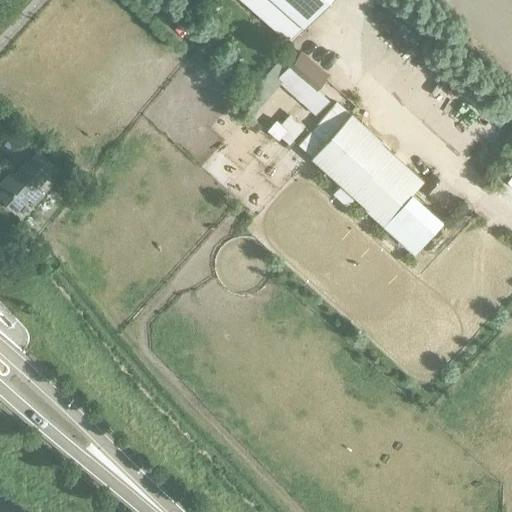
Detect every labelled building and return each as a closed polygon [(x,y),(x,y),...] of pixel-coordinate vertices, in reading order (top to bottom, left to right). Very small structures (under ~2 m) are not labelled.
[(241,0),(288,41),(289,39),(324,0),(241,0)] [(511,102),(444,44),(427,63),(500,126),(511,111),(511,102)] [(299,51),(276,79),(304,103),(328,75),(299,51)] [(313,134),(321,141),(347,111),(340,104),(313,134)] [(291,109),(275,129),(291,141),(306,121),(291,109)] [(425,180),(350,112),(310,157),(341,185),(333,194),(347,206),(355,197),(385,224),(425,180)] [(35,186),(57,163),(38,148),(11,177),(6,173),(0,180),(0,198),(14,211),(26,197),(33,203),(42,193),(35,186)] [(196,217),(183,236),(197,245),(209,226),(196,217)] [(454,463),(466,444),(451,434),(439,454),(454,463)]
